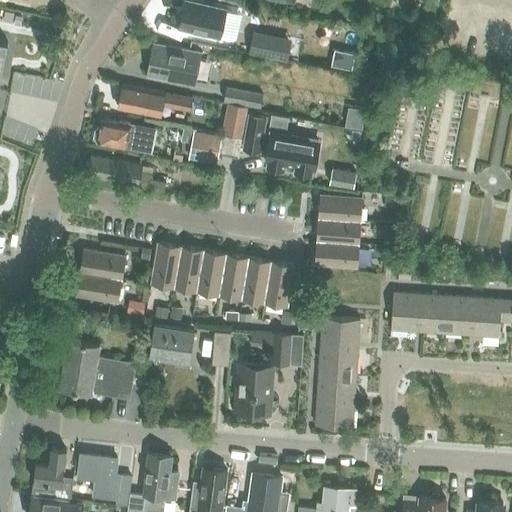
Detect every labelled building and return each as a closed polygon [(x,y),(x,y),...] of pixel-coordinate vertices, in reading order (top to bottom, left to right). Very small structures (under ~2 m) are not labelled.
[(219,36),(226,8),(189,0),(185,0),(183,12),(179,14),(178,20),(180,24),(180,27),(219,36)] [(251,34),(248,53),(286,60),(290,41),(251,34)] [(195,83),(201,51),(154,43),(147,74),(195,83)] [(401,48),(383,58),(391,72),(409,63),(401,48)] [(159,91),(123,83),(118,107),(146,113),(146,114),(160,117),(162,105),(190,111),(193,96),(159,89),(159,91)] [(227,87),(224,99),(260,106),(263,94),(227,87)] [(229,102),(226,114),(246,118),(248,106),(229,102)] [(350,107),(347,126),(362,128),(365,110),(350,107)] [(248,113),(242,147),(260,150),(266,117),(248,113)] [(271,113),(269,126),(286,128),(288,116),(271,113)] [(96,129),(94,136),(96,139),(99,141),(152,152),(157,127),(119,120),(119,122),(103,119),(102,127),(98,128),(96,129)] [(194,130),(189,158),(216,162),(221,135),(194,130)] [(269,130),(263,166),(315,174),(321,139),(269,130)] [(163,192),(163,191),(166,180),(152,178),(153,172),(140,170),(141,164),(91,155),(87,175),(138,184),(137,187),(163,192)] [(332,168),(330,184),(353,188),(355,171),(332,168)] [(318,217),(361,220),(363,197),(320,193),(318,217)] [(386,196),(386,206),(395,207),(396,197),(386,196)] [(359,242),(361,220),(318,217),(317,239),(359,242)] [(374,224),(374,236),(386,236),(386,224),(374,224)] [(357,265),(359,242),(317,239),(315,262),(357,265)] [(174,287),(181,245),(158,241),(151,283),(174,287)] [(375,244),(374,255),(385,256),(385,245),(375,244)] [(197,291),(204,248),(181,245),(174,287),(197,291)] [(142,246),(140,258),(150,259),(152,248),(142,246)] [(80,271),(122,278),(126,255),(84,248),(80,271)] [(219,294),(226,252),(204,248),(197,291),(219,294)] [(242,298),(249,256),(226,252),(219,294),(242,298)] [(264,302),(271,260),(249,256),(242,298),(264,302)] [(271,260),(264,302),(287,306),(294,264),(271,260)] [(118,301),(122,278),(80,271),(76,294),(118,301)] [(421,330),(423,292),(394,290),(391,328),(421,330)] [(450,332),(452,294),(423,292),(421,330),(450,332)] [(479,334),(481,296),(452,294),(450,332),(479,334)] [(509,320),(510,298),(481,296),(479,334),(500,335),(501,319),(509,320)] [(129,299),(127,311),(142,314),(144,302),(129,299)] [(171,305),(170,316),(180,318),(182,307),(171,305)] [(156,306),(154,315),(166,317),(167,308),(156,306)] [(225,310),(225,318),(237,319),(238,311),(225,310)] [(299,310),(299,319),(308,319),(308,310),(299,310)] [(282,311),(281,322),(290,323),(292,312),(282,311)] [(321,343),(358,345),(360,318),(323,315),(321,343)] [(190,360),(194,328),(154,322),(149,354),(190,360)] [(227,364),(230,332),(214,331),(212,363),(227,364)] [(274,332),(271,361),(285,362),(288,363),(300,364),(303,334),(291,333),(274,332)] [(124,360),(109,357),(97,355),(99,342),(69,337),(64,361),(122,371),(124,360)] [(356,372),(358,345),(321,343),(319,370),(356,372)] [(122,371),(64,361),(60,387),(79,390),(78,394),(88,395),(88,391),(114,395),(116,382),(132,385),(136,362),(124,360),(122,371)] [(271,409),(274,368),(238,366),(235,406),(271,409)] [(355,399),(356,372),(319,370),(318,396),(355,399)] [(353,426),(355,399),(318,396),(316,424),(353,426)] [(64,468),(66,449),(52,447),(49,463),(36,462),(32,492),(71,497),(73,478),(67,477),(68,469),(64,468)] [(80,452),(77,477),(96,480),(94,495),(117,498),(117,499),(117,502),(128,503),(130,491),(132,474),(116,472),(118,456),(80,452)] [(175,500),(177,484),(178,471),(169,470),(171,455),(150,453),(144,493),(130,492),(126,511),(162,511),(165,498),(175,500)] [(192,490),(189,511),(205,511),(206,510),(217,511),(221,511),(227,470),(225,469),(203,466),(200,491),(192,490)] [(282,476),(253,472),(247,511),(277,511),(281,511),(286,511),(288,495),(280,494),(282,476)] [(355,504),(357,489),(325,486),(323,509),(299,506),(298,511),(347,511),(348,503),(355,504)] [(402,511),(444,511),(445,499),(446,499),(446,498),(442,498),(440,494),(433,494),(431,497),(420,496),(420,497),(420,499),(404,497),(402,511)] [(80,511),(82,503),(31,496),(29,511),(80,511)] [(502,511),(503,503),(479,501),(478,509),(468,508),(467,511),(502,511)]
